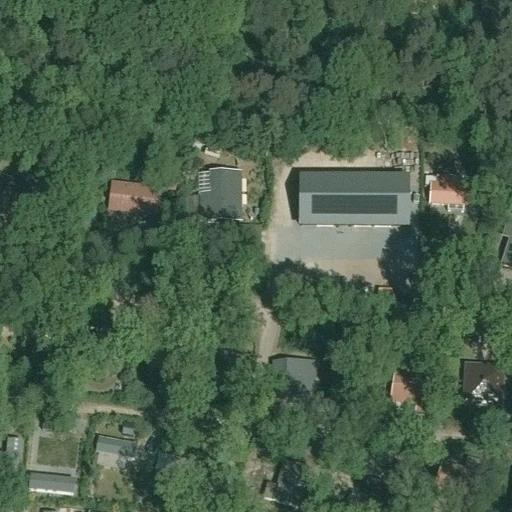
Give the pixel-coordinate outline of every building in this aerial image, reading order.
[(233,167),(200,170),(202,190),(235,187),(233,167)] [(111,210),(160,211),(161,180),(112,178),(111,210)] [(0,180),(0,216),(17,222),(27,189),(0,180)] [(300,228),(408,229),(408,188),(300,187),(300,228)] [(0,315),(0,357),(9,357),(9,315),(0,315)] [(182,372),(183,329),(161,328),(160,371),(182,372)] [(393,363),(388,398),(430,403),(435,369),(393,363)] [(494,379),(495,371),(467,370),(465,405),(501,407),(502,380),(494,379)] [(468,496),(469,483),(440,479),(438,492),(468,496)]
